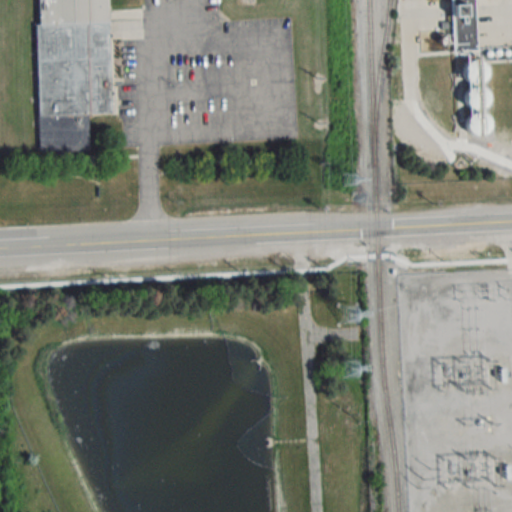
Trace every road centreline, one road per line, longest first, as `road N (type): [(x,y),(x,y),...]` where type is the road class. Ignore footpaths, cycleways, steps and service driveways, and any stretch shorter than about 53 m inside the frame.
road 1 (secondary): [(186,240),(511,223)]
road 2 (secondary): [(0,252),(186,240)]
